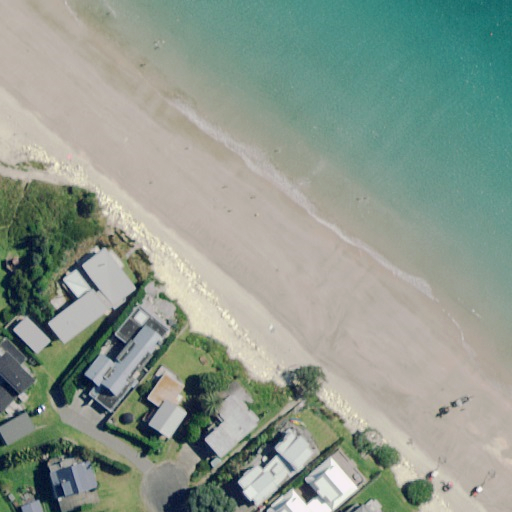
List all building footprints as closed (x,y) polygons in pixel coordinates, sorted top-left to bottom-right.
[(99,246),(74,266),(107,309),(132,289),(99,246)] [(106,311),(74,272),(62,281),(78,301),(45,328),(61,347),(106,311)] [(167,324),(138,301),(115,331),(126,340),(111,359),(97,348),(80,371),(95,382),(89,390),(111,407),(131,381),(126,378),(167,324)] [(48,342),(23,317),(10,329),(35,355),(48,342)] [(25,360),(11,345),(0,355),(0,376),(5,382),(0,386),(0,414),(33,382),(18,367),(25,360)] [(182,387),(164,374),(146,399),(158,408),(146,426),(166,440),(184,414),(175,408),(182,398),(177,395),(182,387)] [(259,423),(233,394),(218,407),(226,416),(201,438),(219,459),(259,423)] [(34,431),(24,414),(0,427),(0,443),(3,448),(34,431)] [(313,454),(288,429),(272,445),(277,450),(262,465),(254,457),(232,479),(256,504),(286,474),(289,477),(313,454)] [(329,511),(357,487),(330,456),(302,480),(306,485),(296,494),(291,489),(265,511),(329,511)] [(76,467),(74,460),(47,468),(56,500),(97,488),(90,463),(76,467)] [(41,511),(37,500),(19,506),(21,511),(41,511)]
